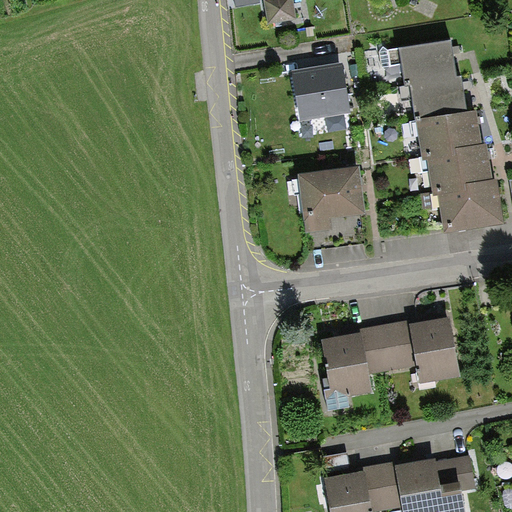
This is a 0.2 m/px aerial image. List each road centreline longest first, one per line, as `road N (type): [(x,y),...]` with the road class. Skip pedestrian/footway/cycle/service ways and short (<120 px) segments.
road 1 (residential): [(212,0),(244,299)]
road 2 (residential): [(511,253),(244,299)]
road 3 (residential): [(244,299),(263,511)]
road 4 (residential): [(344,442),(511,411)]
